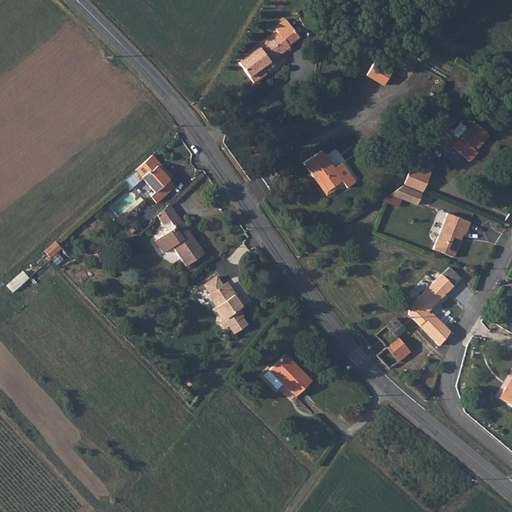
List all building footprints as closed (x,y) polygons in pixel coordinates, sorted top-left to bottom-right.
[(265,74),(260,68),(278,55),(288,48),(287,46),(298,38),(285,20),(274,27),(279,34),(237,63),(251,83),(265,74)] [(373,61),(366,74),(370,77),(377,63),(373,61)] [(377,63),(370,77),(383,84),(390,70),(377,63)] [(310,79),(313,83),(320,78),(317,74),(310,79)] [(479,153),(477,150),(491,135),(476,122),(459,139),(453,134),(442,146),(449,152),(454,147),(471,161),(479,153)] [(320,151),(303,164),(313,178),(315,176),(327,191),(341,182),(346,188),(354,182),(341,164),(333,169),(320,151)] [(158,167),(161,164),(153,155),(136,169),(154,190),(151,194),(156,201),(174,186),(170,181),(158,167)] [(412,162),(409,169),(427,176),(430,169),(412,162)] [(173,178),(161,164),(158,167),(170,181),(173,178)] [(409,169),(402,185),(421,192),(427,176),(409,169)] [(400,187),(388,195),(414,206),(419,194),(400,187)] [(165,257),(174,250),(188,268),(205,254),(198,245),(166,207),(155,219),(163,228),(168,224),(174,231),(156,246),(165,257)] [(455,248),(457,248),(464,231),(467,231),(470,223),(467,222),(467,221),(445,213),(431,249),(445,254),(446,244),(451,246),(455,248)] [(46,252),(50,257),(61,247),(56,242),(46,252)] [(445,254),(453,257),(457,248),(455,248),(451,246),(446,244),(445,254)] [(14,293),(30,278),(24,271),(8,286),(14,293)] [(424,314),(452,281),(441,271),(419,298),(408,309),(408,315),(437,348),(447,333),(431,314),(427,317),(424,314)] [(218,276),(206,284),(212,293),(211,294),(226,318),(222,321),(227,328),(230,325),(243,317),(245,316),(240,308),(243,307),(227,283),(224,285),(218,276)] [(243,317),(230,325),(235,333),(248,324),(243,317)] [(406,349),(414,341),(395,319),(375,336),(385,348),(375,356),(377,358),(382,363),(387,370),(408,352),(406,349)] [(286,384),(299,397),(315,380),(288,353),(265,376),(279,389),(286,384)] [(511,383),(510,386),(508,385),(501,397),(511,403),(511,383)]
